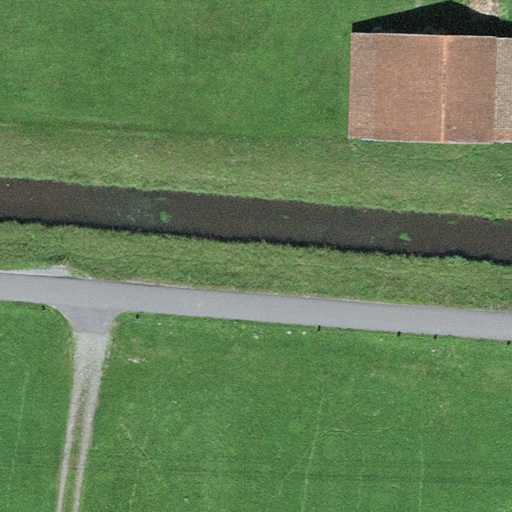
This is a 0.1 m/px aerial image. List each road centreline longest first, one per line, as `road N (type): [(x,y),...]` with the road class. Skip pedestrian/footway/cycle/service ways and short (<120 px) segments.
road 1 (unclassified): [(511,329),(0,283)]
road 2 (track): [(98,293),(69,511)]
